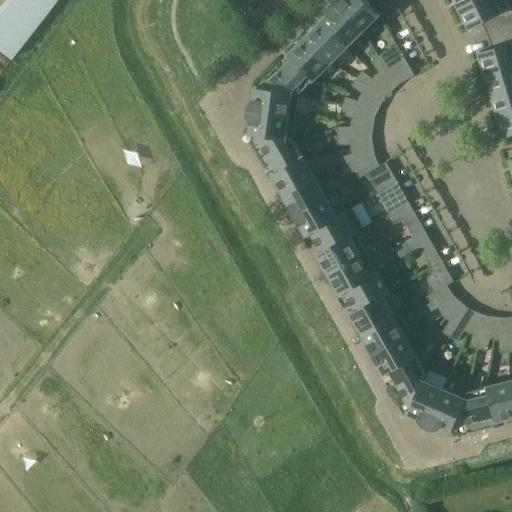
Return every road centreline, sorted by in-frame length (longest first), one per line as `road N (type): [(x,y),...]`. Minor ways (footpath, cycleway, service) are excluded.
road 1 (residential): [(322,0),(218,105),(415,453),(511,430)]
road 2 (residential): [(416,0),(455,79),(409,110),(406,140),(482,271),(511,274)]
